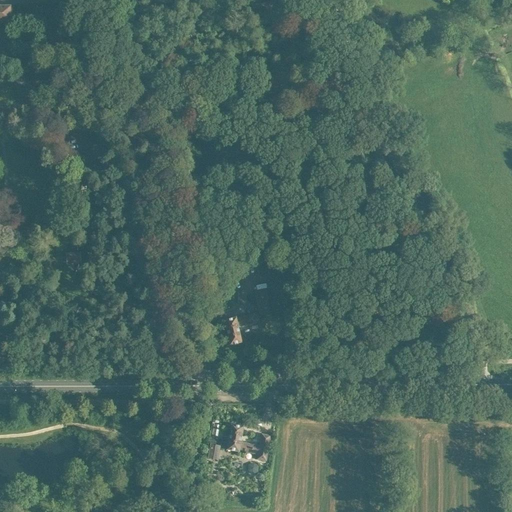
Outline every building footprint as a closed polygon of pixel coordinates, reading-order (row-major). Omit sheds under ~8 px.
[(9,8),(0,8),(0,23),(9,24),(9,23),(12,23),(12,18),(9,18),(9,14),(12,14),(12,8),(9,8)] [(83,167),(86,177),(100,172),(97,163),(83,167)] [(65,264),(78,263),(77,253),(64,254),(65,264)] [(270,312),(265,290),(254,292),(259,315),(270,312)] [(292,323),(289,312),(283,313),(286,324),(292,323)] [(236,318),(224,321),(230,345),(241,343),(238,327),(259,323),(257,314),(236,319),(236,318)] [(227,450),(237,452),(238,452),(239,451),(258,455),(257,460),(266,461),(270,436),(261,434),(259,446),(240,443),(243,427),(231,425),(227,450)] [(220,446),(210,444),(207,459),(217,461),(220,446)]
